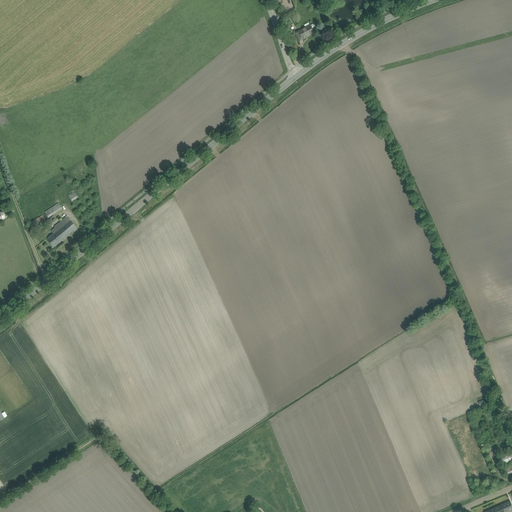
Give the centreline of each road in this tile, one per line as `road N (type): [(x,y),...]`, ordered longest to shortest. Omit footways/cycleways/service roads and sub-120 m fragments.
road 1 (tertiary): [(0,317),(296,76)]
road 2 (tertiary): [(296,76),(348,40),(432,0)]
